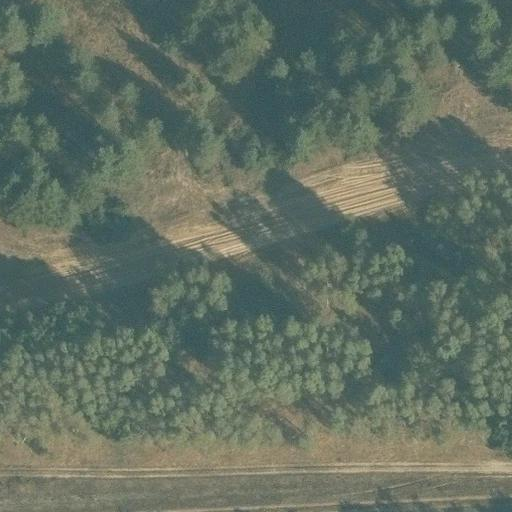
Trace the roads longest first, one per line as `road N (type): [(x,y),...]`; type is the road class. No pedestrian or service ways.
road 1 (track): [(0,286),(226,236),(456,172),(511,171)]
road 2 (track): [(0,469),(511,466)]
